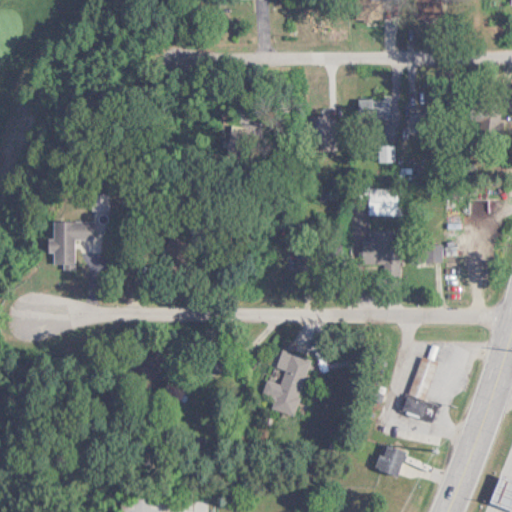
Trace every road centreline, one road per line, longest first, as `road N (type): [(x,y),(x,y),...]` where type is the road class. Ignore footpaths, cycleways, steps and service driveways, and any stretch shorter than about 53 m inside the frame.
road 1 (residential): [(511,314),(33,312)]
road 2 (residential): [(511,56),(142,55)]
road 3 (secondary): [(443,511),(511,326)]
